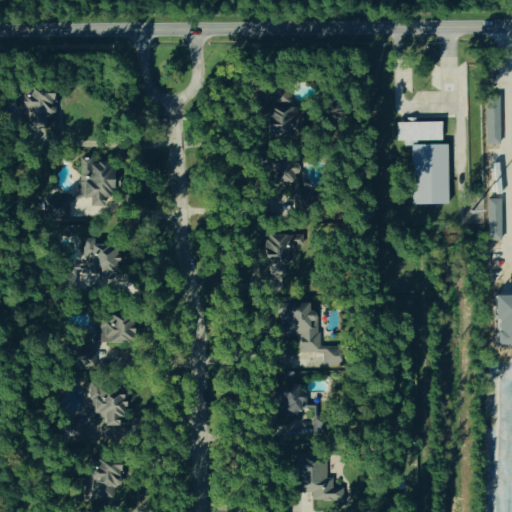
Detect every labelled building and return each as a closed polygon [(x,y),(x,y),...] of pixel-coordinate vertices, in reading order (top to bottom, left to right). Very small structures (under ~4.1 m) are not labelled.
[(22,132),(45,132),(45,118),(52,118),(52,89),(22,89),(22,132)] [(440,122),(395,123),(395,142),(440,141),(440,122)] [(447,204),(412,205),(410,146),(445,145),(447,204)] [(264,187),(293,187),(292,166),(290,166),(290,156),(264,157),(264,187)] [(101,208),(102,199),(109,199),(109,161),(78,161),(78,187),(81,187),(81,199),(89,199),(89,208),(101,208)] [(305,239),(287,226),(277,239),(271,235),(255,257),(280,275),(305,239)] [(83,240),(84,266),(70,267),(70,273),(89,272),(89,284),(115,282),(114,244),(93,245),(93,239),(83,240)] [(340,368),(340,348),(318,347),(318,328),(312,328),(313,311),(307,311),(308,304),(275,304),(274,316),(278,316),(278,338),(298,338),(298,353),(322,353),(321,368),(340,368)] [(130,318),(107,320),(108,325),(98,326),(99,339),(91,340),(91,350),(73,352),(75,368),(99,366),(97,344),(132,341),(130,318)] [(321,368),(321,355),(282,354),(282,368),(321,368)] [(298,386),(271,385),(270,414),(297,414),(298,386)] [(87,440),(120,439),(119,391),(94,392),(95,422),(86,423),(87,440)] [(341,490),(331,490),(331,479),(324,479),(325,456),(296,456),(295,501),(341,502),(341,490)] [(116,463),(86,464),(86,504),(117,503),(116,463)]
